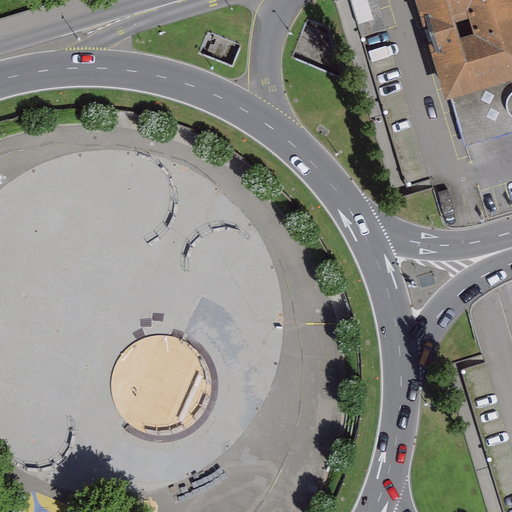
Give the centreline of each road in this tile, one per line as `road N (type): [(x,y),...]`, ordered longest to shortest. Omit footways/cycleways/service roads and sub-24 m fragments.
road 1 (primary): [(359,225),(280,136),(213,95),(104,69),(0,80)]
road 2 (residential): [(153,0),(0,46)]
road 3 (primary): [(400,363),(458,294),(511,256)]
road 4 (primary): [(511,240),(431,245),(359,225)]
road 5 (primary): [(400,363),(386,288),(359,225)]
